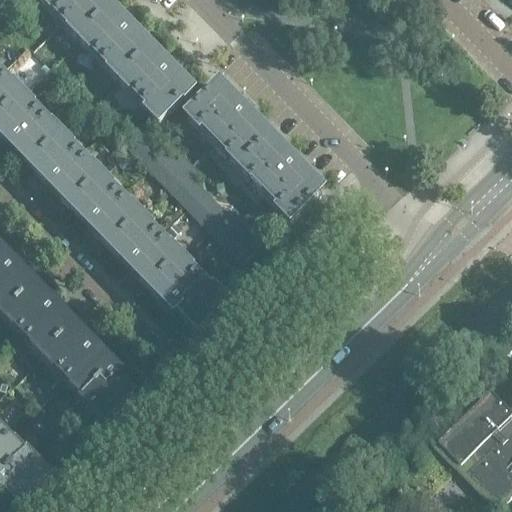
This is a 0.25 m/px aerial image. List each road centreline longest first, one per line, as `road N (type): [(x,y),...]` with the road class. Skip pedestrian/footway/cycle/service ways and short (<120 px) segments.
road 1 (tertiary): [(172,511),(432,257)]
road 2 (residential): [(187,382),(388,195)]
road 3 (residential): [(187,382),(0,184)]
road 4 (residential): [(198,0),(388,195)]
road 5 (residential): [(51,511),(187,382)]
